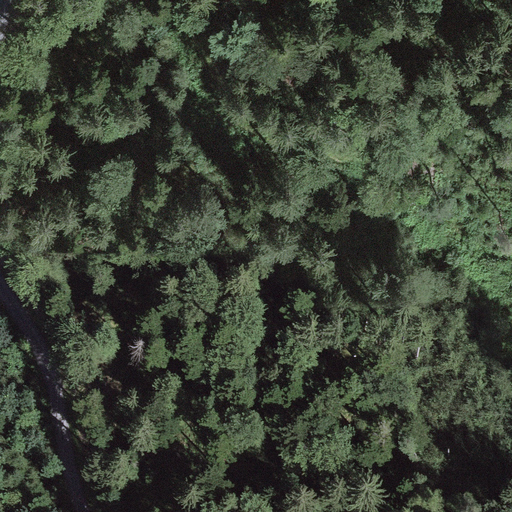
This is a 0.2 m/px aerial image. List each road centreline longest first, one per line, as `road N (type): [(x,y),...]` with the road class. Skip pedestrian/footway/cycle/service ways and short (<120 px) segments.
road 1 (track): [(186,0),(219,91),(247,119),(398,183),(457,224),(511,292)]
road 2 (track): [(0,284),(50,366),(85,511)]
